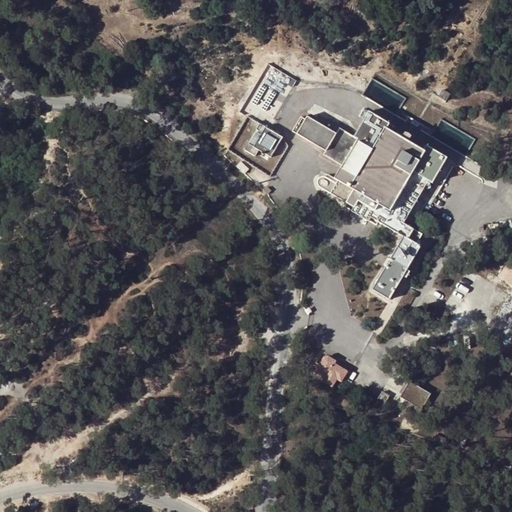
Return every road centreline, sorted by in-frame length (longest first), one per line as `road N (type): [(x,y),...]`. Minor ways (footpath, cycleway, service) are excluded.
road 1 (tertiary): [(0,81),(38,100),(145,105),(254,206),(279,241),(289,297),(263,511)]
road 2 (tertiary): [(181,511),(108,487),(46,487),(0,498)]
road 3 (track): [(419,117),(485,0)]
